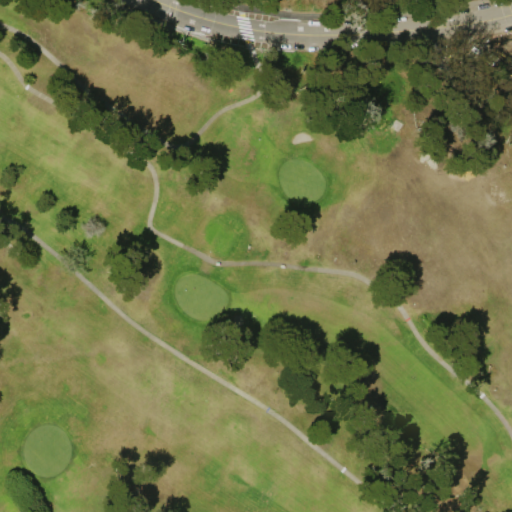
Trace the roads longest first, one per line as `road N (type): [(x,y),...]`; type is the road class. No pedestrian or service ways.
road 1 (tertiary): [(334,35),(244,28),(153,0)]
road 2 (tertiary): [(511,12),(434,29),(334,35)]
